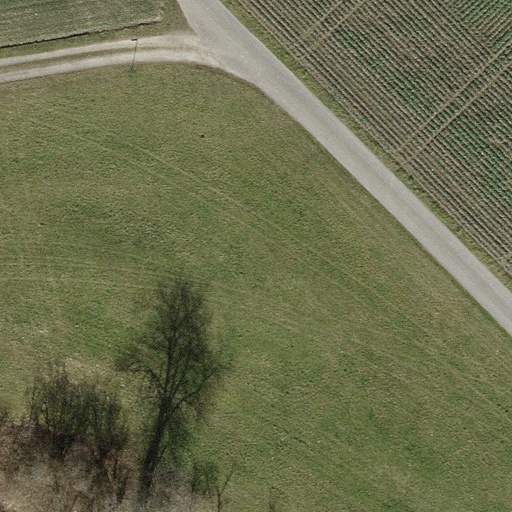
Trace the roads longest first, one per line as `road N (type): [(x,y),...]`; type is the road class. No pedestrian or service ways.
road 1 (track): [(511,300),(212,0)]
road 2 (track): [(239,26),(0,66)]
